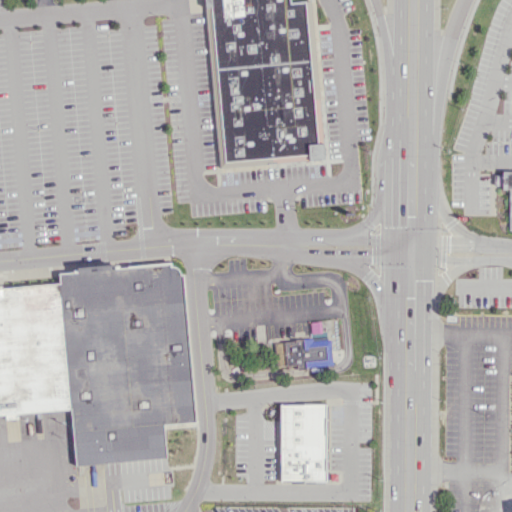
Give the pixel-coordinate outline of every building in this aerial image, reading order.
[(212,0),(226,163),(322,154),(309,2),(293,3),(292,0),(212,0)] [(511,171),(502,171),(502,190),(509,190),(509,228),(511,228),(511,171)] [(0,286),(59,282),(58,272),(166,263),(182,274),(195,422),(163,425),(166,457),(75,465),(70,409),(0,415),(0,286)] [(274,344),(331,338),(333,362),(276,367),(274,344)] [(282,405),(282,480),(326,479),(325,405),(282,405)]
